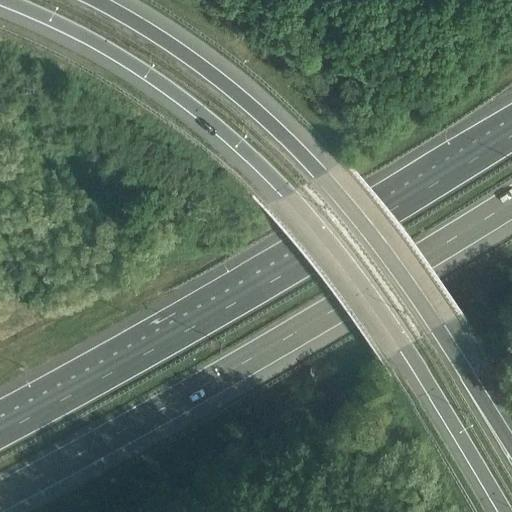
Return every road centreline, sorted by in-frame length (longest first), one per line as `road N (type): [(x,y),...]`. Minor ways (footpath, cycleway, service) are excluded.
road 1 (motorway): [(5,0),(153,78),(288,193),(406,346),(505,511)]
road 2 (motorway): [(511,447),(436,326),(319,174),(219,81),(95,0)]
road 3 (motorway): [(511,133),(295,267),(0,429)]
road 4 (motorway): [(0,496),(511,201)]
